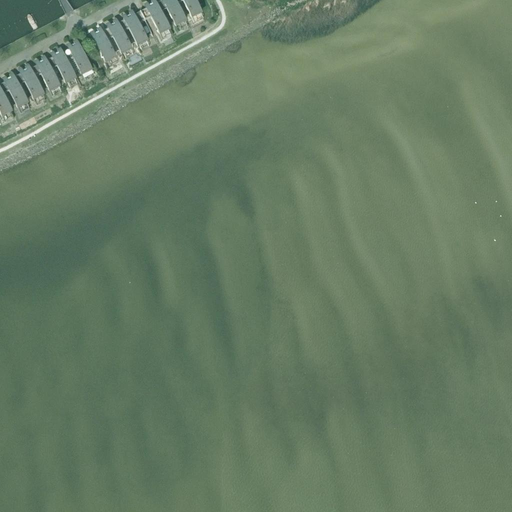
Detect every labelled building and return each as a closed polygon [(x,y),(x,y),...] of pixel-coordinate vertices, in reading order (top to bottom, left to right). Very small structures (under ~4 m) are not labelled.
[(163,0),(166,5),(164,6),(174,25),(184,20),(173,0),(163,0)] [(181,0),(190,17),(200,12),(193,0),(181,0)] [(154,4),(147,8),(150,13),(148,14),(158,33),(168,28),(155,3),(154,3),(154,4)] [(136,45),(146,40),(136,21),(134,22),(131,16),(124,20),(123,19),(123,20),(136,45)] [(120,53),(130,48),(120,29),(118,30),(115,24),(108,28),(107,28),(120,53)] [(104,61),(114,56),(104,37),(102,38),(99,33),(91,37),(104,61)] [(72,54),(70,55),(80,74),(90,69),(77,44),(69,48),(72,54)] [(60,53),(53,57),(56,62),(54,63),(64,82),(74,77),(61,52),(60,52),(60,53)] [(40,71),(38,71),(48,90),(58,85),(45,60),(44,60),(45,61),(37,65),(40,71)] [(24,79),(22,80),(32,99),(42,94),(29,68),(28,69),(21,73),(24,79)] [(8,87),(6,88),(16,107),(26,102),(13,77),(12,77),(12,78),(5,82),(8,87)] [(0,114),(0,115),(10,110),(0,91),(0,114)]
